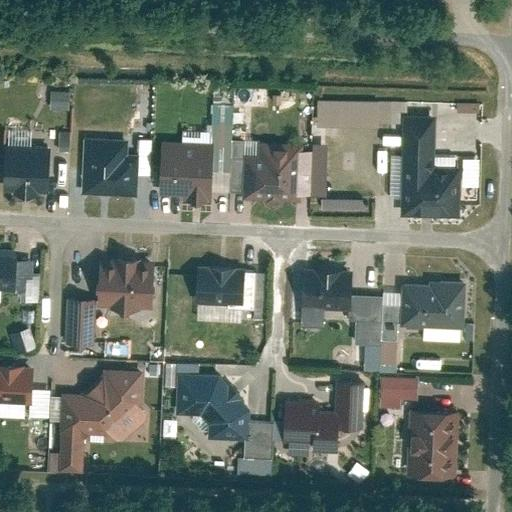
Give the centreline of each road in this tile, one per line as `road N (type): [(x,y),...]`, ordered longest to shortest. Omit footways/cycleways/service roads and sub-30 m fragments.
road 1 (residential): [(0,16),(511,46)]
road 2 (residential): [(495,511),(504,241)]
road 3 (residential): [(284,232),(59,221)]
road 4 (residential): [(504,241),(284,232)]
road 5 (residential): [(504,241),(511,82)]
road 6 (residential): [(59,221),(55,342)]
